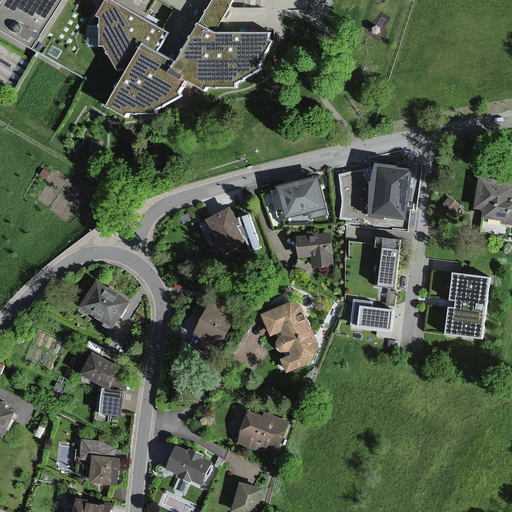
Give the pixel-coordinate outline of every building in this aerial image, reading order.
[(1,0),(0,2),(0,32),(33,51),(61,0),(1,0)] [(211,33),(196,24),(173,64),(156,54),(168,33),(107,0),(103,0),(93,17),(97,20),(97,48),(101,48),(116,72),(120,70),(125,72),(103,108),(123,119),(126,116),(154,115),(155,111),(178,97),(176,94),(184,83),(203,91),(206,88),(235,87),(234,83),(258,69),(257,66),(271,42),(267,39),(267,33),(211,33)] [(231,0),(210,0),(196,24),(211,33),(231,0)] [(384,218),(405,221),(413,171),(396,168),(397,166),(374,164),(371,182),(368,182),(368,218),(384,220),(384,218)] [(326,175),(284,186),(292,217),(313,212),(314,218),(332,213),(331,208),(334,207),(326,175)] [(511,180),(480,177),(477,205),(485,206),(484,218),(511,221),(511,180)] [(254,242),(236,208),(213,220),(231,254),(254,242)] [(339,266),(336,233),(301,237),(303,263),(316,262),(317,268),(339,266)] [(401,289),(405,251),(386,249),(382,288),(401,289)] [(436,303),(433,331),(488,337),(493,277),(442,272),(440,295),(462,297),(462,305),(436,303)] [(91,305),(125,325),(139,302),(105,282),(91,305)] [(244,312),(217,299),(201,331),(228,344),(244,312)] [(295,301),(264,313),(273,336),(280,334),(282,338),(280,342),(281,347),(283,351),(290,351),(293,357),(284,361),(290,372),(313,361),(321,344),(306,306),(295,301)] [(353,326),(402,332),(405,307),(357,301),(353,326)] [(124,363),(102,352),(92,371),(113,383),(124,363)] [(125,415),(129,392),(110,389),(106,411),(125,415)] [(15,405),(0,397),(0,431),(9,436),(20,413),(13,409),(15,405)] [(265,456),(267,450),(273,452),(279,447),(288,423),(264,415),(263,418),(247,412),(239,436),(240,446),(265,456)] [(91,478),(125,481),(128,451),(114,450),(115,441),(90,438),(88,451),(93,452),(91,478)] [(196,451),(182,445),(172,469),(185,475),(184,477),(197,483),(199,479),(208,483),(218,460),(208,456),(210,453),(197,447),(196,451)] [(263,511),(271,486),(245,479),(237,508),(252,511),(263,511)] [(118,511),(120,504),(84,500),(82,511),(118,511)]
